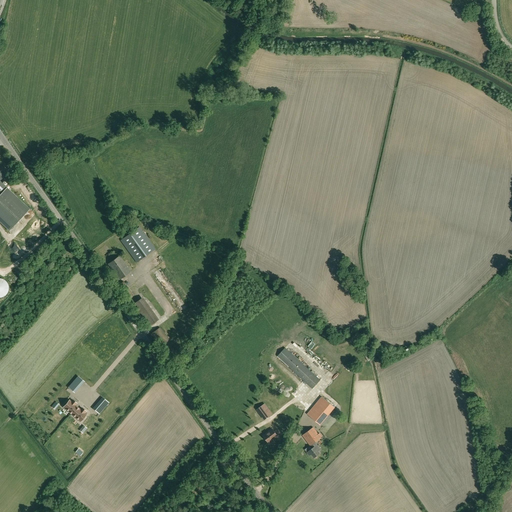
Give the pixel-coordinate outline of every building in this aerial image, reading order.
[(30,209),(7,188),(0,181),(0,180),(5,175),(0,170),(0,221),(9,231),(30,209)] [(139,227),(121,240),(137,262),(155,249),(139,227)] [(108,264),(119,280),(130,272),(119,256),(108,264)] [(126,300),(133,295),(124,281),(117,286),(126,300)] [(151,334),(160,346),(169,340),(160,327),(151,334)] [(321,380),(285,347),(277,356),(312,389),(321,380)] [(356,365),(351,361),(345,367),(350,371),(356,365)] [(78,376),(71,385),(76,389),(83,381),(78,376)] [(101,411),(108,403),(103,398),(96,406),(101,411)] [(75,405),(76,403),(73,400),(71,402),(69,400),(64,407),(71,413),(77,406),(75,405)] [(265,404),(258,409),(265,419),(272,414),(265,404)] [(81,410),(77,406),(71,413),(80,421),(86,415),(84,413),(86,411),(82,408),(81,410)] [(310,417),(317,422),(320,425),(323,421),(311,410),(307,414),(310,417)] [(313,427),(302,435),(311,446),(311,445),(313,448),(307,453),(309,456),(311,454),(314,458),(320,453),(318,451),(320,449),(315,442),(321,437),(313,427)] [(269,431),(263,436),(269,443),(270,442),(271,443),(274,441),(273,440),(278,436),(272,429),(269,431)]
